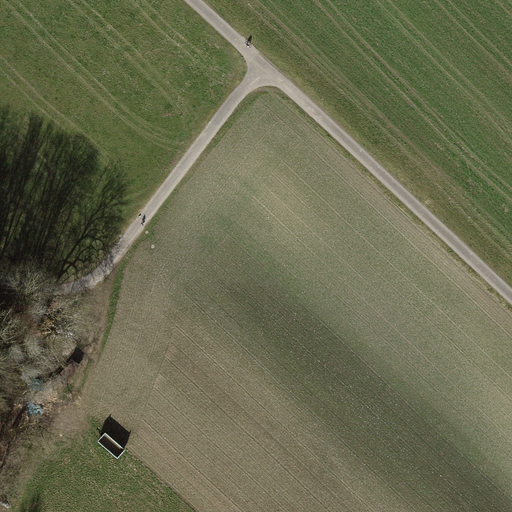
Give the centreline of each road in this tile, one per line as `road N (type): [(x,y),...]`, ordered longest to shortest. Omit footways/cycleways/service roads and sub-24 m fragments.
road 1 (track): [(193,0),(511,296)]
road 2 (track): [(0,269),(89,296),(266,67)]
